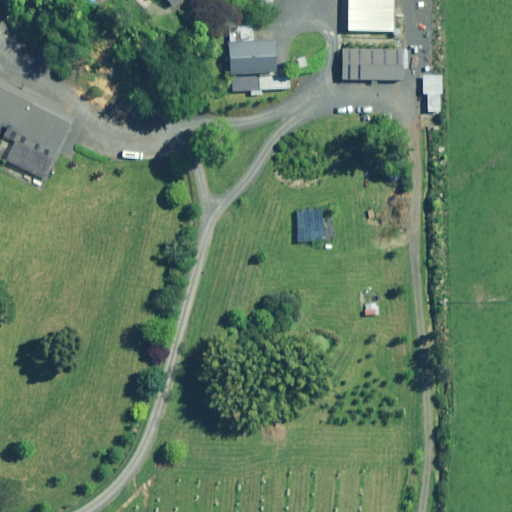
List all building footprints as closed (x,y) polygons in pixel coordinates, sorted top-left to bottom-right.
[(163,0),(170,8),(179,0),(163,0)] [(272,0),(260,0),(260,8),(273,8),(272,0)] [(390,32),(390,0),(345,0),(345,32),(390,32)] [(279,38),(233,41),(236,90),(259,89),(258,82),(282,81),(279,38)] [(398,50),(339,49),(338,81),(398,82),(398,50)] [(24,88),(0,76),(0,132),(55,160),(75,119),(61,113),(66,104),(26,84),(24,88)] [(439,113),(439,85),(422,85),(422,95),(426,95),(426,113),(439,113)]
